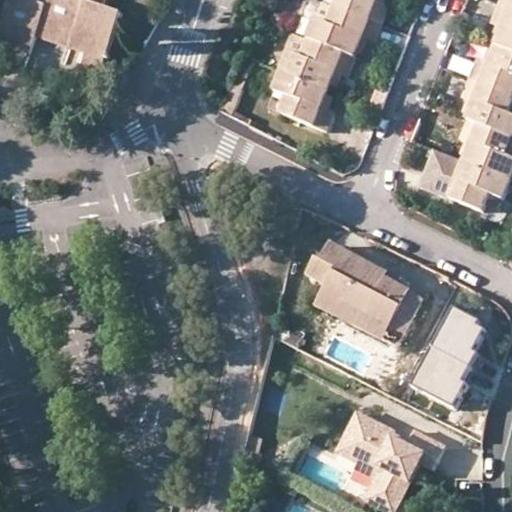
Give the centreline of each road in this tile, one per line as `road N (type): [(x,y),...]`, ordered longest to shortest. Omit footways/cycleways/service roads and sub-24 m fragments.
road 1 (tertiary): [(179,118),(235,336),(209,511)]
road 2 (residential): [(451,0),(385,170),(365,192),(334,196)]
road 3 (residential): [(334,196),(511,287)]
road 4 (residential): [(179,118),(334,196)]
road 5 (tertiary): [(203,0),(184,56),(179,118)]
